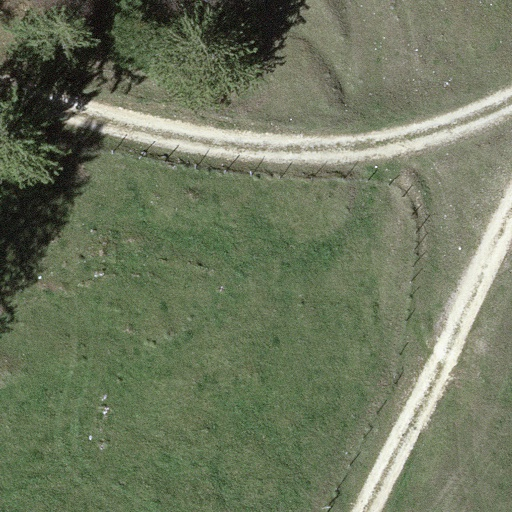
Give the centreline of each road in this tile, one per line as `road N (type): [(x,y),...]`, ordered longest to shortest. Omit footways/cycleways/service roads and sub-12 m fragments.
road 1 (track): [(511,99),(398,144),(299,148),(165,135),(0,89)]
road 2 (track): [(511,214),(362,511)]
